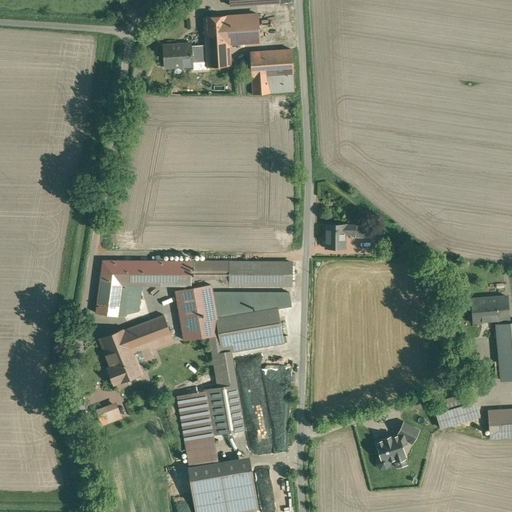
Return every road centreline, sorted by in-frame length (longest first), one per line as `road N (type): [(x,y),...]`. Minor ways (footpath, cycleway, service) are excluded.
road 1 (unclassified): [(300,0),(303,511)]
road 2 (unclassified): [(102,511),(75,373),(136,35)]
road 3 (unclassified): [(136,35),(0,21)]
